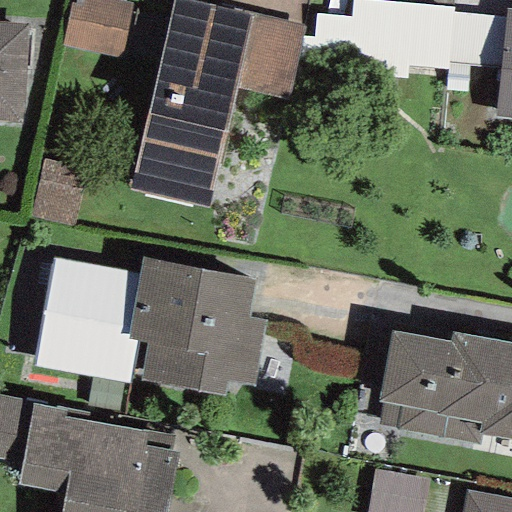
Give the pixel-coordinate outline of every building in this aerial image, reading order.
[(143,63),(154,8),(113,0),(69,0),(60,46),(143,63)] [(185,0),(172,0),(129,190),(207,209),(233,88),(250,16),(185,0)] [(350,0),(350,16),(314,15),(311,73),(406,77),(407,66),(448,69),(448,64),(452,14),(452,7),(368,0),(350,0)] [(500,68),(495,117),(511,118),(511,10),(506,10),(504,18),(500,68)] [(233,88),(288,101),(304,25),(250,13),(250,16),(233,88)] [(504,18),(452,14),(448,64),(500,68),(504,18)] [(0,121),(22,123),(26,25),(0,22),(0,121)] [(84,169),(43,160),(31,216),(72,225),(84,169)] [(255,279),(142,258),(139,275),(126,341),(137,343),(145,344),(138,381),(222,397),(225,380),(252,385),(264,323),(247,320),(255,279)] [(123,384),(127,384),(137,343),(126,341),(139,275),(52,260),(32,366),(91,378),(123,384)] [(389,332),(376,403),(380,404),(376,425),(476,444),(478,435),(511,441),(511,344),(452,333),(450,343),(389,332)] [(118,413),(123,384),(91,378),(86,407),(118,413)] [(0,461),(21,465),(33,404),(0,397),(0,461)] [(64,494),(60,511),(165,511),(177,454),(169,453),(171,438),(87,422),(88,414),(55,407),(54,409),(33,404),(21,465),(17,484),(64,494)] [(422,511),(428,481),(372,471),(364,511),(422,511)] [(511,511),(511,500),(464,491),(460,511),(511,511)]
